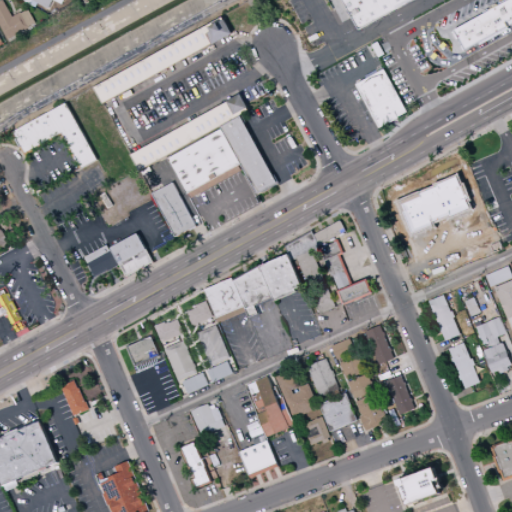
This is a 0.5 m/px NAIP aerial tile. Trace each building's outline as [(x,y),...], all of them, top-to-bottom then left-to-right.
[(0,23),(0,0),(2,0),(11,16),(19,12),(20,13),(27,9),(35,22),(27,27),(28,28),(9,39),(0,23)] [(31,0),(63,0),(61,5),(52,0),(50,0),(47,8),(31,0)] [(411,0),(357,30),(340,0),(411,0)] [(511,0),(509,0),(452,29),(462,50),(511,25),(511,0)] [(223,17),(232,33),(103,104),(94,88),(223,17)] [(354,84),(383,69),(407,112),(397,117),(398,118),(389,123),(388,122),(385,124),(386,125),(378,129),(354,84)] [(239,94),(248,111),(239,116),(220,127),(166,157),(139,171),(130,155),(239,94)] [(98,160),(66,103),(12,133),(22,153),(24,156),(60,136),(80,170),(98,160)] [(239,116),(276,183),(257,194),(241,164),(220,127),(239,116)] [(220,127),(241,164),(230,170),(217,177),(199,188),(187,194),(166,157),(220,127)] [(494,224),(462,147),(399,182),(395,191),(403,209),(422,254),(494,224)] [(173,182),(197,226),(177,238),(153,194),(173,182)] [(313,235),(319,232),(329,226),(335,223),(339,220),(346,232),(318,247),(313,235)] [(0,226),(2,230),(3,229),(10,241),(0,246),(0,226)] [(285,247),(288,254),(291,261),(297,259),(295,256),(311,250),(313,254),(320,251),(319,248),(318,247),(313,235),(312,232),(285,247)] [(139,234),(154,262),(127,277),(120,264),(112,249),(139,234)] [(319,248),(334,242),(334,240),(337,239),(344,254),(340,256),(352,285),(366,279),(373,294),(342,306),(336,291),(337,291),(320,251),(319,248)] [(118,265),(110,251),(107,245),(84,257),(95,277),(107,270),(107,271),(118,265)] [(295,256),(311,250),(313,254),(336,308),(320,314),(297,259),(295,256)] [(258,267),(288,254),(291,261),(302,286),(294,290),(295,293),(273,302),(272,299),(258,267)] [(509,266),(511,275),(511,278),(490,287),(485,275),(509,266)] [(245,311),(248,318),(258,314),(254,306),(272,299),(258,267),(247,273),(233,281),(245,311)] [(231,278),(233,281),(245,311),(217,323),(203,290),(210,287),(221,282),(226,280),(231,278)] [(511,279),(511,317),(508,319),(495,287),(511,279)] [(0,292),(5,290),(7,294),(9,293),(11,297),(10,297),(13,302),(15,301),(19,310),(17,311),(22,320),(13,325),(12,324),(11,324),(10,323),(11,322),(8,317),(10,316),(9,314),(3,316),(0,317),(0,292)] [(460,335),(454,318),(455,318),(453,311),(451,311),(444,295),(429,301),(432,310),(431,311),(433,315),(434,314),(440,328),(438,329),(440,333),(442,332),(445,341),(460,335)] [(474,297),(479,309),(479,308),(481,313),(471,317),(464,301),(474,297)] [(213,317),(206,301),(196,305),(197,307),(194,308),(195,309),(186,312),(192,327),(198,324),(198,323),(213,317)] [(475,327),(499,317),(506,334),(497,337),(500,343),(490,348),(488,343),(483,345),(475,327)] [(154,326),(165,321),(165,323),(168,322),(169,322),(169,323),(177,320),(183,334),(161,343),(154,326)] [(196,333),(216,325),(230,358),(210,367),(208,360),(196,333)] [(365,332),(380,325),(390,348),(391,348),(392,351),(391,352),(394,359),(379,366),(377,360),(376,361),(374,358),(376,357),(365,332)] [(127,347),(152,336),(160,355),(136,366),(127,347)] [(337,360),(331,346),(349,338),(355,352),(337,360)] [(184,340),(195,366),(198,373),(178,382),(164,348),(184,340)] [(500,343),(502,342),(511,365),(507,367),(509,371),(500,374),(498,371),(492,374),(485,358),(486,358),(483,351),(490,348),(500,343)] [(480,382),(473,366),(475,365),(472,358),(470,359),(464,343),(448,349),(452,358),(451,359),(453,363),(454,362),(460,376),(458,377),(460,381),(461,380),(465,389),(480,382)] [(339,363),(342,371),(341,371),(343,375),(344,374),(346,379),(366,371),(359,355),(339,363)] [(306,367),(326,359),(331,371),(332,370),(335,377),(334,377),(339,389),(320,398),(306,367)] [(206,371),(227,361),(233,373),(212,383),(206,371)] [(282,396),(274,377),(289,371),(297,388),(308,383),(318,408),(292,419),(282,396)] [(181,382),(203,372),(208,385),(187,395),(181,382)] [(354,398),(352,393),(351,394),(350,390),(350,389),(348,382),(367,374),(374,390),(354,398)] [(266,437),(289,428),(288,426),(294,424),(292,419),(282,396),(277,399),(267,376),(255,381),(259,391),(251,395),(257,410),(264,407),(266,411),(257,415),(266,437)] [(401,376),(404,383),(405,382),(406,384),(407,385),(406,386),(411,398),(412,398),(413,399),(413,401),(412,401),(415,408),(400,415),(398,410),(397,410),(396,408),(397,407),(389,389),(388,390),(387,386),(386,382),(401,376)] [(89,410),(86,402),(85,402),(79,388),(77,389),(74,380),(61,386),(73,416),(89,410)] [(345,392),(358,421),(351,424),(337,430),(330,432),(318,404),(345,392)] [(366,431),(360,417),(362,416),(356,402),(376,393),(388,421),(383,424),(379,425),(372,428),(366,431)] [(190,411),(208,403),(209,406),(214,404),(216,408),(218,407),(223,419),(222,419),(225,426),(203,436),(200,429),(198,430),(190,411)] [(302,425),(322,416),(331,437),(328,438),(329,439),(329,441),(324,444),(322,441),(311,446),(302,425)] [(81,423),(78,417),(73,419),(76,425),(81,423)] [(0,438),(0,479),(3,487),(60,462),(42,421),(0,438)] [(492,445),(511,438),(511,440),(511,439),(511,477),(503,481),(500,474),(499,474),(492,456),(493,456),(490,447),(493,446),(492,445)] [(250,478),(278,467),(267,440),(239,452),(250,478)] [(180,447),(194,441),(213,482),(196,490),(191,479),(193,478),(180,447)] [(114,467),(128,461),(150,511),(112,511),(109,505),(107,506),(102,494),(104,493),(100,483),(108,480),(107,477),(116,473),(114,467)] [(399,482),(436,469),(446,496),(409,509),(399,482)]
